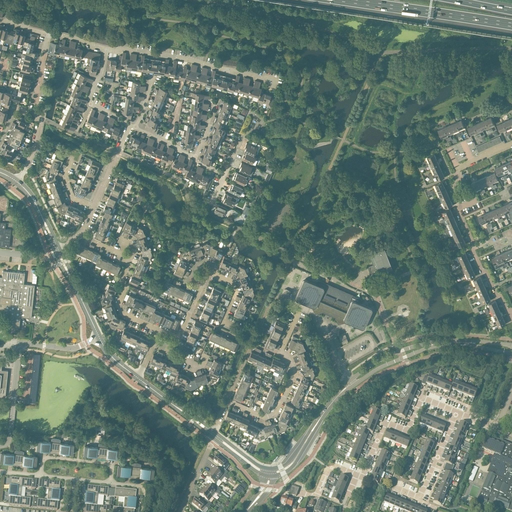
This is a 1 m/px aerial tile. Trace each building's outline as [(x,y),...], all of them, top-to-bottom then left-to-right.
[(21,30),(18,42),(25,44),(27,38),(24,37),(26,32),(21,30)] [(27,38),(25,44),(28,45),(26,50),(31,51),(34,52),(36,47),(33,46),(34,40),(35,37),(28,35),(27,38)] [(56,53),(59,54),(62,41),(59,41),(58,44),(53,43),(50,42),(49,48),(48,53),(56,55),(56,53)] [(66,46),(64,55),(70,56),(73,41),(70,41),(69,46),(66,46)] [(77,48),(75,58),(77,58),(77,60),(80,60),(81,56),(87,57),(88,51),(80,49),(81,46),(78,45),(77,48)] [(127,59),(126,69),(131,70),(134,54),(131,53),(130,59),(127,59)] [(87,60),(87,62),(88,63),(101,66),(102,63),(98,62),(100,57),(93,55),(93,58),(90,57),(88,57),(87,60)] [(138,60),(136,71),(141,72),(142,69),(144,57),(145,55),(141,55),(140,61),(138,60)] [(142,69),(141,72),(141,74),(142,74),(142,72),(161,76),(163,76),(163,77),(164,73),(166,61),(165,61),(160,60),(144,57),(142,69)] [(115,68),(116,60),(107,59),(106,70),(111,71),(111,69),(115,70),(115,69),(115,68)] [(24,68),(26,69),(28,70),(30,70),(33,71),(34,66),(31,65),(31,66),(23,63),(23,64),(21,71),(23,71),(24,68)] [(101,66),(88,63),(88,65),(86,65),(86,68),(90,69),(89,75),(95,76),(97,68),(100,69),(101,66)] [(185,77),(191,78),(195,65),(192,64),(190,70),(186,68),(185,77)] [(196,80),(195,82),(200,84),(201,83),(205,68),(202,67),(200,73),(198,72),(196,80)] [(208,75),(206,84),(211,86),(211,84),(215,73),(216,71),(212,70),(211,76),(208,75)] [(211,84),(211,86),(210,89),(211,87),(211,88),(221,91),(231,93),(231,95),(233,90),(232,90),(236,79),(235,79),(230,77),(225,76),(221,74),(215,73),(211,84)] [(80,74),(78,79),(85,82),(86,80),(92,82),(93,79),(80,74)] [(240,82),(238,92),(243,93),(247,78),(244,77),(243,83),(240,82)] [(85,82),(78,79),(76,84),(89,90),(90,87),(84,84),(85,82)] [(248,95),(253,96),(258,81),(255,80),(253,86),(251,85),(248,95)] [(253,96),(258,98),(261,89),(261,88),(259,88),(260,82),(258,81),(253,96)] [(76,84),(73,89),(81,92),(82,90),(87,92),(89,90),(76,84)] [(20,85),(18,92),(24,94),(24,92),(30,93),(31,88),(20,85)] [(155,88),(154,91),(165,96),(166,93),(169,94),(170,92),(159,87),(158,90),(155,88)] [(84,99),(85,97),(80,94),(81,92),(73,89),(71,94),(74,95),(75,95),(82,98),(84,99)] [(262,104),(263,103),(262,103),(265,93),(263,93),(264,89),(261,89),(258,98),(257,101),(260,102),(259,103),(262,104)] [(156,95),(155,97),(165,102),(166,100),(163,99),(165,96),(154,91),(153,94),(156,95)] [(1,105),(8,107),(10,99),(10,98),(12,94),(5,92),(4,92),(2,100),(1,104),(1,105)] [(10,99),(22,102),(24,94),(18,92),(17,95),(12,94),(10,98),(10,99)] [(262,103),(263,103),(266,104),(265,105),(270,107),(274,96),(265,93),(262,103)] [(75,95),(74,95),(72,100),(80,103),(81,101),(86,104),(88,101),(84,99),(82,98),(75,95)] [(165,102),(155,97),(154,99),(151,98),(150,101),(160,106),(162,102),(164,104),(165,102)] [(224,103),(223,105),(233,109),(234,108),(231,106),(233,103),(222,98),(221,101),(224,103)] [(80,103),(72,100),(70,105),(83,111),(84,108),(79,106),(80,103)] [(160,106),(150,101),(148,104),(151,105),(150,107),(154,109),(161,112),(161,111),(161,110),(159,109),(160,106)] [(7,111),(8,107),(1,105),(0,106),(0,118),(5,120),(5,117),(8,118),(10,112),(7,111)] [(70,105),(68,110),(75,113),(76,111),(82,114),(83,111),(70,105)] [(219,106),(218,108),(228,113),(230,110),(232,111),(233,109),(223,105),(222,107),(219,106)] [(125,113),(124,116),(131,117),(132,112),(135,112),(136,109),(124,107),(123,107),(122,110),(121,110),(120,112),(125,113)] [(228,113),(218,108),(216,111),(219,112),(218,115),(229,119),(229,117),(227,116),(228,113)] [(92,109),(86,123),(91,125),(91,124),(92,124),(95,116),(93,116),(95,110),(92,109)] [(150,109),(148,112),(159,117),(160,114),(163,115),(164,113),(161,111),(161,112),(154,109),(153,111),(150,109)] [(191,109),(190,114),(193,115),(207,117),(207,114),(201,113),(201,111),(191,109)] [(75,113),(68,110),(66,115),(79,121),(80,118),(74,115),(75,113)] [(97,117),(95,116),(92,124),(91,124),(91,125),(96,128),(97,126),(102,113),(100,112),(97,117)] [(159,117),(148,112),(147,115),(150,116),(149,118),(158,122),(158,123),(159,123),(160,121),(158,120),(159,117)] [(96,128),(96,129),(100,131),(101,128),(105,121),(103,120),(105,115),(102,113),(97,126),(96,128)] [(66,115),(63,120),(71,123),(72,121),(77,123),(79,121),(66,115)] [(214,116),(213,118),(224,123),(225,120),(228,121),(229,119),(218,115),(217,117),(214,116)] [(105,121),(101,128),(106,131),(112,118),(109,116),(107,122),(105,121)] [(156,128),(157,128),(158,126),(157,125),(158,123),(158,122),(149,118),(146,117),(145,120),(148,121),(145,129),(151,132),(153,126),(156,127),(156,128)] [(491,117),(485,120),(488,127),(494,124),(491,117)] [(111,134),(115,125),(113,124),(115,119),(112,118),(106,131),(106,132),(111,134)] [(214,125),(217,126),(224,129),(225,127),(222,126),(224,123),(213,118),(212,121),(215,123),(214,125)] [(21,120),(19,120),(17,119),(15,123),(24,127),(23,127),(26,128),(29,121),(25,119),(23,121),(21,120)] [(506,129),(511,127),(509,119),(503,122),(506,129)] [(70,125),(71,123),(63,120),(61,125),(74,131),(75,128),(70,125)] [(190,120),(189,125),(191,125),(191,126),(201,127),(201,128),(205,128),(205,125),(199,124),(200,122),(190,120)] [(461,120),(455,122),(459,130),(464,127),(461,120)] [(485,120),(479,122),(482,129),(488,127),(485,120)] [(22,131),(23,127),(24,127),(15,123),(13,121),(11,126),(13,127),(14,127),(22,131)] [(450,125),(453,132),(459,130),(455,122),(450,125)] [(477,132),(482,129),(479,122),(473,125),(477,132)] [(500,132),(506,129),(503,122),(497,125),(500,132)] [(123,129),(115,125),(111,134),(110,136),(118,139),(123,129)] [(447,135),(453,132),(450,125),(444,128),(447,135)] [(477,132),(473,125),(468,127),(471,135),(477,132)] [(213,127),(212,130),(222,134),(224,131),(227,133),(227,131),(224,129),(217,126),(216,128),(213,127)] [(25,132),(22,131),(14,127),(13,127),(12,131),(23,136),(25,132)] [(447,135),(444,128),(438,130),(441,137),(447,135)] [(184,130),(183,135),(184,135),(185,135),(185,136),(197,138),(199,138),(200,135),(194,134),(194,132),(186,130),(184,130)] [(214,134),(213,136),(223,141),(224,139),(221,138),(222,134),(212,130),(211,132),(214,134)] [(21,140),(23,136),(12,131),(10,135),(21,140)] [(135,149),(140,151),(144,142),(142,141),(145,136),(142,134),(139,140),(135,149)] [(19,144),(21,140),(10,135),(8,139),(19,144)] [(182,138),(182,141),(186,141),(185,147),(192,148),(192,145),(193,140),(196,140),(197,138),(185,136),(185,135),(184,135),(184,138),(182,138)] [(132,147),(135,149),(139,140),(131,136),(127,146),(132,149),(132,147)] [(209,137),(208,140),(218,144),(219,141),(222,142),(223,141),(213,136),(212,138),(209,137)] [(144,142),(140,151),(145,153),(146,152),(152,139),(149,137),(146,143),(144,142)] [(19,144),(8,139),(6,143),(14,147),(17,149),(19,144)] [(146,152),(151,154),(154,146),(152,145),(154,140),(152,139),(146,152)] [(209,144),(208,146),(219,150),(219,149),(217,147),(218,144),(208,140),(206,142),(209,144)] [(6,143),(3,142),(1,147),(4,148),(13,151),(14,147),(6,143)] [(154,146),(151,154),(156,156),(161,143),(159,142),(156,147),(154,146)] [(244,151),(246,152),(253,155),(257,147),(246,142),(245,146),(246,146),(244,151)] [(161,143),(156,156),(161,158),(164,151),(162,150),(164,144),(161,143)] [(164,151),(161,158),(165,161),(171,148),(169,146),(166,152),(164,151)] [(204,147),(203,149),(214,154),(215,151),(218,152),(219,150),(208,146),(207,148),(204,147)] [(4,148),(2,152),(4,153),(6,154),(8,155),(7,157),(12,160),(15,152),(13,151),(4,148)] [(174,149),(171,148),(165,161),(171,163),(174,155),(172,154),(174,149)] [(205,154),(204,156),(214,160),(215,159),(212,157),(214,154),(203,149),(202,152),(205,154)] [(56,154),(54,160),(61,163),(64,158),(61,156),(62,154),(56,151),(55,154),(56,154)] [(253,155),(246,152),(244,156),(243,155),(241,159),(252,164),(254,159),(255,159),(256,156),(253,155)] [(172,166),(177,168),(183,155),(180,154),(177,159),(175,158),(172,166)] [(430,163),(437,160),(434,154),(427,157),(430,163)] [(183,155),(177,168),(182,170),(185,163),(183,162),(185,156),(183,155)] [(214,160),(204,156),(203,158),(200,157),(199,160),(212,165),(214,160)] [(185,163),(182,170),(186,172),(187,172),(190,165),(191,163),(193,160),(190,158),(187,164),(185,163)] [(54,160),(51,165),(59,168),(60,165),(65,167),(66,165),(61,163),(54,160)] [(90,165),(98,169),(100,163),(92,160),(90,165)] [(440,165),(437,160),(430,163),(432,169),(440,165)] [(241,166),(239,170),(248,175),(251,176),(254,168),(253,167),(241,162),(240,166),(241,166)] [(185,176),(184,177),(189,179),(193,170),(191,170),(194,164),(191,163),(187,172),(186,172),(185,176)] [(507,163),(501,165),(504,173),(505,175),(507,178),(509,177),(508,174),(507,172),(510,170),(507,163)] [(51,165),(49,170),(56,173),(61,176),(62,174),(58,171),(59,168),(51,165)] [(98,169),(90,165),(88,170),(96,174),(98,169)] [(442,171),(440,165),(432,169),(435,174),(442,171)] [(503,177),(503,176),(505,175),(504,173),(501,165),(495,168),(499,178),(503,177)] [(196,171),(193,170),(189,179),(189,180),(194,182),(201,167),(198,166),(196,171)] [(201,167),(194,182),(199,184),(200,182),(203,175),(201,174),(204,168),(201,167)] [(48,183),(49,182),(56,179),(55,176),(56,173),(49,170),(48,169),(45,174),(46,175),(45,176),(48,183)] [(93,179),(96,174),(88,170),(85,175),(93,179)] [(246,176),(236,171),(232,179),(244,185),(246,179),(248,179),(249,176),(247,175),(246,176)] [(442,171),(435,174),(432,176),(429,177),(430,179),(436,177),(438,180),(445,177),(442,171)] [(495,173),(489,175),(492,182),(498,180),(495,173)] [(91,184),(93,179),(85,175),(83,181),(91,184)] [(117,178),(115,183),(123,187),(126,188),(126,187),(128,183),(131,184),(132,181),(126,178),(121,176),(120,175),(118,178),(117,178)] [(200,182),(199,184),(202,185),(202,187),(207,189),(211,179),(203,175),(200,182)] [(489,175),(483,178),(486,185),(487,188),(491,186),(493,185),(492,182),(489,175)] [(481,187),(486,185),(483,178),(477,180),(481,187)] [(49,182),(51,187),(64,182),(63,180),(58,182),(57,179),(56,179),(49,182)] [(481,187),(477,180),(471,183),(475,190),(481,187)] [(88,189),(91,184),(83,181),(81,186),(88,189)] [(444,185),(445,185),(444,181),(435,185),(438,191),(445,187),(444,185)] [(51,187),(49,188),(51,194),(53,193),(61,190),(59,186),(64,185),(64,182),(51,187)] [(115,183),(113,188),(120,192),(123,193),(126,188),(123,187),(115,183)] [(244,188),(233,183),(231,188),(230,187),(228,191),(239,196),(241,190),(242,191),(244,188)] [(78,185),(74,193),(76,194),(82,196),(84,197),(85,194),(86,195),(88,189),(81,186),(78,185)] [(107,186),(107,188),(112,190),(110,193),(118,197),(121,198),(123,193),(120,192),(113,188),(111,187),(107,186)] [(440,196),(448,193),(445,187),(438,191),(440,196)] [(62,193),(61,190),(53,193),(55,198),(63,195),(68,193),(67,191),(62,193)] [(55,198),(53,199),(55,204),(56,204),(64,201),(65,201),(64,197),(68,195),(68,193),(63,195),(55,198)] [(110,193),(108,199),(116,202),(118,197),(110,193)] [(236,198),(225,193),(221,201),(232,206),(236,198)] [(443,202),(450,199),(448,193),(440,196),(443,202)] [(108,199),(106,204),(113,207),(116,202),(108,199)] [(450,199),(443,202),(446,208),(453,205),(450,199)] [(65,204),(64,201),(56,204),(58,211),(59,210),(60,212),(65,214),(65,213),(68,205),(65,204)] [(227,208),(216,203),(214,207),(216,208),(214,212),(223,216),(227,208)] [(106,204),(103,209),(106,211),(106,210),(111,213),(111,212),(113,207),(106,204)] [(507,204),(501,206),(504,213),(508,212),(510,217),(511,216),(511,214),(510,211),(507,204)] [(65,213),(70,215),(74,207),(68,205),(65,213)] [(248,215),(251,208),(245,206),(242,212),(248,215)] [(501,206),(496,209),(499,216),(504,213),(501,206)] [(74,207),(70,215),(75,217),(79,209),(74,207)] [(84,212),(79,209),(75,217),(74,220),(80,222),(84,212)] [(443,212),(446,218),(453,215),(450,209),(443,212)] [(499,216),(496,209),(490,211),(493,219),(499,216)] [(106,211),(104,215),(111,219),(112,219),(114,214),(111,212),(111,213),(106,210),(106,211)] [(484,214),(487,221),(493,219),(490,211),(484,214)] [(0,246),(5,247),(9,247),(11,229),(5,229),(6,226),(6,223),(0,221),(0,218),(1,213),(0,213),(0,246)] [(487,221),(484,214),(478,217),(481,224),(487,221)] [(104,215),(101,221),(111,225),(113,220),(112,219),(111,219),(104,215)] [(443,219),(440,220),(441,223),(444,221),(445,224),(448,223),(448,224),(455,220),(453,215),(446,218),(443,219)] [(458,226),(455,220),(448,224),(451,229),(458,226)] [(101,221),(99,226),(100,226),(109,230),(110,226),(111,225),(109,224),(101,221)] [(122,230),(123,230),(126,231),(128,232),(131,226),(131,224),(126,222),(124,226),(123,229),(122,230)] [(131,226),(128,232),(130,233),(133,235),(134,234),(133,234),(137,227),(136,227),(137,226),(137,225),(132,223),(131,224),(131,226)] [(137,227),(133,234),(134,234),(136,235),(137,238),(137,239),(145,236),(146,236),(143,229),(142,229),(142,227),(139,226),(137,225),(137,226),(136,227),(137,227)] [(99,226),(97,231),(104,235),(106,236),(109,230),(100,226),(99,226)] [(453,235),(460,232),(458,226),(451,229),(453,235)] [(97,231),(94,237),(102,240),(104,235),(97,231)] [(453,235),(456,241),(463,238),(460,232),(453,235)] [(138,242),(133,244),(134,246),(139,244),(147,241),(145,236),(137,239),(137,238),(137,239),(138,242)] [(453,242),(450,243),(451,246),(457,243),(459,247),(466,244),(463,238),(456,241),(453,242)] [(139,244),(134,246),(135,248),(140,247),(141,250),(142,250),(141,249),(149,247),(149,246),(147,241),(139,244)] [(203,253),(206,252),(209,253),(212,246),(213,245),(208,243),(207,243),(206,242),(200,245),(200,246),(203,253)] [(199,243),(194,245),(195,248),(198,256),(203,254),(203,253),(200,246),(200,245),(199,243)] [(76,252),(81,255),(85,247),(80,244),(76,252)] [(149,247),(141,249),(142,250),(143,253),(142,255),(141,256),(149,259),(150,260),(152,255),(152,253),(150,246),(149,246),(149,247)] [(217,248),(212,246),(209,253),(208,254),(214,256),(217,248)] [(87,257),(90,249),(85,247),(81,255),(87,257)] [(192,258),(198,256),(195,248),(190,250),(189,250),(192,257),(192,258)] [(223,251),(217,248),(214,256),(219,259),(223,251)] [(392,269),(384,248),(372,253),(373,254),(369,255),(373,265),(368,266),(374,280),(388,275),(387,271),(392,269)] [(95,252),(95,251),(90,249),(87,257),(92,259),(95,252)] [(189,259),(192,257),(189,250),(190,250),(189,249),(182,251),(183,252),(181,253),(179,258),(180,258),(188,261),(189,259)] [(501,254),(504,261),(510,258),(506,251),(501,254)] [(95,252),(92,259),(97,262),(99,257),(100,257),(101,254),(95,252)] [(458,256),(461,261),(468,258),(465,252),(458,256)] [(495,257),(492,259),(494,265),(498,263),(498,264),(504,261),(501,254),(495,256),(495,257)] [(141,255),(138,260),(146,264),(149,259),(141,256),(142,255),(141,255)] [(223,259),(219,267),(225,269),(228,261),(228,262),(229,259),(224,256),(223,259)] [(105,259),(100,257),(99,257),(97,262),(96,264),(101,267),(105,259)] [(178,263),(186,267),(188,261),(180,258),(178,263)] [(470,264),(468,258),(461,261),(463,267),(470,264)] [(105,259),(101,267),(103,268),(102,271),(105,272),(106,269),(110,261),(105,259)] [(138,260),(136,266),(144,269),(146,270),(149,265),(146,264),(138,260)] [(106,269),(111,272),(115,264),(110,261),(106,269)] [(225,269),(230,272),(233,264),(228,262),(228,261),(225,269)] [(184,272),(186,267),(178,263),(176,268),(184,272)] [(115,264),(111,272),(117,274),(116,275),(119,276),(122,270),(119,269),(120,266),(115,264)] [(233,264),(230,272),(235,274),(236,273),(235,273),(239,266),(238,266),(233,264)] [(470,264),(463,267),(466,273),(473,270),(470,264)] [(239,266),(235,273),(236,273),(238,275),(239,278),(248,275),(245,268),(244,268),(244,267),(239,265),(238,266),(239,266)] [(136,266),(134,271),(142,274),(144,275),(146,270),(144,269),(136,266)] [(181,277),(184,272),(176,268),(173,274),(181,277)] [(0,296),(2,297),(1,299),(0,299),(0,301),(1,301),(1,303),(0,304),(0,314),(8,315),(10,317),(9,323),(9,327),(10,327),(14,327),(17,327),(18,327),(20,328),(21,318),(22,317),(32,318),(33,302),(33,301),(35,286),(35,285),(24,284),(25,279),(25,273),(24,273),(11,271),(2,270),(2,277),(0,276),(0,296)] [(476,276),(473,270),(466,273),(468,279),(476,276)] [(134,271),(131,276),(139,280),(142,274),(134,271)] [(239,278),(241,284),(249,281),(251,280),(249,274),(248,275),(239,278)] [(131,276),(129,281),(131,282),(137,285),(139,280),(131,276)] [(476,285),(483,282),(480,276),(473,280),(476,285)] [(295,297),(295,298),(295,299),(296,299),(296,300),(297,300),(311,306),(315,314),(316,314),(322,312),(325,313),(332,317),(335,318),(338,323),(338,324),(339,324),(347,322),(361,328),(362,328),(363,328),(364,328),(364,327),(372,311),(372,310),(372,309),(372,308),(371,308),(371,307),(370,307),(359,303),(362,299),(327,283),(324,282),(318,280),(317,279),(317,284),(306,279),(305,279),(304,279),(303,279),(303,280),(302,280),(295,297)] [(249,281),(241,284),(243,289),(244,289),(243,289),(251,286),(249,281)] [(166,282),(161,293),(166,296),(168,292),(172,284),(166,282)] [(478,291),(485,288),(483,282),(476,285),(478,291)] [(106,286),(105,289),(107,290),(115,293),(117,288),(109,284),(108,287),(106,286)] [(172,284),(168,292),(173,294),(177,287),(172,284)] [(213,287),(211,292),(219,296),(222,297),(224,292),(225,293),(226,289),(217,285),(216,288),(213,287)] [(251,286),(243,289),(244,289),(245,292),(244,295),(243,295),(251,298),(252,299),(254,294),(253,293),(254,292),(252,286),(251,286)] [(177,287),(173,294),(178,297),(182,289),(177,287)] [(478,291),(481,297),(488,294),(485,288),(478,291)] [(182,289),(178,297),(184,299),(187,291),(182,289)] [(287,298),(290,290),(286,289),(285,289),(284,289),(282,294),(282,295),(282,296),(283,296),(287,298)] [(107,290),(104,295),(112,298),(111,298),(112,299),(115,293),(107,290)] [(210,294),(209,298),(216,301),(219,296),(211,292),(206,290),(205,292),(210,294)] [(189,302),(193,294),(187,291),(184,299),(189,302)] [(104,295),(103,294),(101,299),(102,300),(101,300),(103,307),(104,307),(112,304),(110,301),(111,298),(112,298),(104,295)] [(243,294),(240,300),(248,303),(251,298),(243,295),(244,295),(243,294)] [(488,294),(481,297),(484,303),(491,300),(488,294)] [(126,303),(131,305),(135,297),(129,295),(126,303)] [(135,297),(131,305),(136,307),(140,299),(135,297)] [(216,301),(209,298),(206,303),(214,306),(216,301)] [(140,299),(136,307),(141,310),(145,302),(140,299)] [(240,300),(238,305),(246,309),(249,310),(251,304),(248,303),(240,300)] [(488,303),(491,309),(498,306),(495,300),(488,303)] [(150,304),(145,302),(141,310),(147,312),(150,304)] [(212,312),(214,306),(206,303),(204,308),(212,312)] [(104,307),(106,312),(114,309),(112,304),(104,307)] [(155,307),(150,304),(147,312),(151,314),(152,314),(154,309),(155,307)] [(238,305),(236,310),(244,314),(246,309),(238,305)] [(498,306),(491,309),(493,315),(501,312),(498,306)] [(209,317),(212,312),(204,308),(202,313),(209,317)] [(106,312),(105,312),(107,318),(108,317),(108,318),(116,315),(114,309),(106,312)] [(150,317),(156,319),(159,312),(154,309),(152,314),(151,314),(150,317)] [(236,310),(233,316),(241,319),(244,314),(236,310)] [(161,322),(165,314),(159,312),(156,319),(161,322)] [(503,318),(501,312),(493,315),(496,321),(503,318)] [(202,313),(199,319),(207,322),(209,323),(211,317),(209,317),(202,313)] [(161,322),(166,324),(170,316),(165,314),(161,322)] [(108,318),(108,317),(107,318),(110,325),(111,324),(111,326),(116,328),(117,327),(116,327),(120,319),(119,319),(117,318),(116,315),(108,318)] [(170,316),(166,324),(171,327),(175,319),(170,316)] [(506,324),(503,318),(496,321),(499,327),(506,324)] [(120,319),(119,319),(120,319),(116,327),(117,327),(122,329),(125,321),(120,319)] [(180,321),(175,319),(171,327),(177,329),(180,321)] [(193,326),(201,329),(203,324),(195,320),(193,326)] [(274,326),(281,329),(284,324),(276,320),(274,326)] [(193,326),(190,331),(198,334),(201,329),(193,326)] [(271,331),(279,334),(281,329),(274,326),(271,331)] [(126,340),(129,332),(124,330),(120,338),(126,340)] [(190,331),(188,336),(196,339),(198,340),(199,338),(197,337),(198,334),(190,331)] [(209,339),(215,342),(218,334),(213,331),(209,339)] [(277,340),(279,334),(271,331),(269,336),(277,340)] [(131,342),(134,335),(129,332),(126,340),(131,342)] [(215,342),(220,344),(223,336),(218,334),(215,342)] [(131,342),(136,345),(140,337),(134,335),(131,342)] [(194,345),(196,339),(188,336),(186,341),(194,345)] [(220,344),(225,346),(229,338),(223,336),(220,344)] [(277,340),(269,336),(267,341),(274,345),(277,340)] [(291,340),(288,347),(293,349),(294,348),(293,348),(297,340),(298,338),(293,336),(291,339),(291,340)] [(136,345),(135,348),(140,350),(141,347),(145,339),(140,337),(136,345)] [(225,346),(230,349),(234,341),(229,338),(225,346)] [(141,347),(140,350),(145,353),(147,350),(150,342),(145,339),(141,347)] [(297,340),(293,348),(294,348),(296,350),(297,353),(306,350),(309,349),(307,343),(303,344),(303,343),(302,343),(302,342),(297,340)] [(191,350),(194,345),(186,341),(183,347),(186,348),(185,351),(193,354),(195,351),(191,350)] [(239,343),(234,341),(230,349),(236,351),(239,343)] [(272,350),(274,345),(267,341),(264,347),(272,350)] [(298,356),(293,358),(294,360),(297,359),(299,358),(307,355),(307,356),(310,354),(309,350),(306,350),(297,353),(298,356)] [(253,362),(256,354),(251,351),(248,359),(253,362)] [(155,364),(159,357),(153,354),(150,362),(155,364)] [(256,354),(253,362),(258,364),(262,356),(256,354)] [(307,355),(299,358),(301,364),(309,361),(307,356),(307,355)] [(267,358),(262,356),(258,364),(263,366),(267,358)] [(155,364),(160,367),(164,359),(159,357),(155,364)] [(272,361),(267,358),(263,366),(269,369),(270,366),(272,361)] [(270,366),(273,367),(272,369),(274,370),(278,360),(273,358),(272,361),(270,366)] [(165,369),(169,361),(164,359),(160,367),(165,369)] [(212,365),(220,368),(223,369),(225,364),(214,359),(212,365)] [(274,370),(274,371),(279,373),(278,374),(281,376),(283,373),(286,367),(283,366),(284,363),(278,360),(274,370)] [(301,364),(296,366),(297,368),(302,366),(303,370),(304,369),(312,366),(313,365),(312,364),(313,362),(313,361),(312,360),(309,361),(301,364)] [(166,369),(165,372),(169,374),(174,363),(169,361),(165,369),(166,369)] [(174,363),(169,374),(175,377),(180,366),(177,365),(177,364),(175,363),(174,363)] [(217,373),(220,368),(212,365),(209,370),(210,370),(217,373)] [(312,366),(304,369),(305,372),(304,375),(311,378),(311,379),(312,379),(314,375),(314,373),(313,369),(313,367),(313,368),(312,366)] [(219,374),(217,373),(210,370),(209,373),(206,374),(208,381),(208,382),(215,380),(215,379),(217,378),(219,374)] [(180,383),(184,375),(178,372),(175,380),(180,383)] [(244,372),(242,378),(250,381),(252,376),(244,372)] [(203,383),(208,381),(206,374),(206,373),(200,375),(203,383)] [(189,377),(184,375),(180,383),(185,385),(189,378),(189,377)] [(198,385),(203,383),(200,375),(194,377),(195,378),(197,385),(198,385)] [(303,375),(301,380),(308,384),(311,379),(311,378),(304,375),(303,375)] [(432,386),(435,378),(430,376),(430,375),(429,375),(428,378),(424,376),(421,384),(425,386),(426,384),(432,386)] [(435,378),(432,386),(437,388),(441,380),(436,378),(435,377),(435,378)] [(198,386),(198,385),(197,385),(195,378),(191,379),(189,378),(185,385),(185,386),(189,389),(191,388),(191,389),(198,386)] [(240,383),(248,386),(250,381),(242,378),(240,383)] [(301,380),(298,385),(306,389),(308,390),(310,384),(308,384),(301,380)] [(441,380),(437,388),(443,391),(446,383),(441,381),(442,380),(441,380)] [(450,389),(451,390),(456,392),(459,384),(455,382),(455,381),(454,381),(452,385),(450,389)] [(446,383),(443,391),(449,393),(451,390),(450,389),(452,385),(447,383),(447,382),(446,383)] [(240,383),(237,388),(245,392),(248,386),(240,383)] [(459,384),(456,392),(462,394),(465,386),(460,384),(461,383),(460,383),(459,384)] [(407,384),(407,385),(409,386),(407,390),(419,395),(419,394),(420,393),(416,391),(417,388),(407,384)] [(298,385),(296,390),(304,394),(306,389),(298,385)] [(465,386),(462,394),(468,397),(471,389),(466,387),(466,386),(466,385),(465,386)] [(269,392),(277,396),(279,390),(271,387),(269,392)] [(243,397),(245,392),(237,388),(235,393),(243,397)] [(471,388),(471,389),(468,397),(474,399),(477,391),(472,389),(472,388),(471,388)] [(296,390),(294,396),(301,399),(303,400),(305,394),(304,394),(296,390)] [(404,394),(404,396),(405,396),(405,395),(413,399),(414,396),(418,397),(419,395),(407,390),(405,395),(404,394)] [(269,392),(266,397),(274,401),(277,396),(269,392)] [(240,402),(243,397),(235,393),(233,399),(240,402)] [(405,396),(403,400),(415,405),(416,403),(412,401),(413,399),(405,395),(405,396)] [(294,396),(291,401),(294,402),(293,405),(299,408),(300,405),(299,404),(301,399),(294,396)] [(266,397),(264,403),(272,406),(274,401),(266,397)] [(400,404),(400,406),(401,406),(401,405),(409,409),(410,406),(414,407),(415,405),(403,400),(401,405),(400,404)] [(270,411),(272,406),(264,403),(262,408),(270,411)] [(283,409),(291,413),(293,407),(286,404),(283,409)] [(401,406),(399,410),(411,415),(412,413),(408,411),(409,409),(401,405),(401,406)] [(289,418),(291,413),(283,409),(281,414),(289,418)] [(372,411),(371,415),(382,420),(383,418),(380,416),(381,413),(371,409),(371,410),(372,411)] [(224,418),(230,421),(233,413),(228,410),(224,418)] [(410,417),(411,415),(399,410),(397,415),(395,414),(395,415),(405,419),(406,416),(410,417)] [(235,423),(238,415),(233,413),(230,421),(235,423)] [(289,418),(281,414),(278,420),(279,420),(286,423),(287,423),(289,418)] [(238,415),(235,423),(240,425),(244,417),(238,415)] [(368,419),(367,421),(368,421),(369,420),(377,424),(378,421),(381,422),(382,420),(371,415),(369,420),(368,419)] [(425,427),(428,419),(422,416),(419,424),(425,427)] [(244,417),(240,425),(245,428),(248,422),(248,423),(249,420),(244,417)] [(431,429),(434,421),(428,419),(425,427),(431,429)] [(277,431),(278,432),(279,432),(280,432),(281,431),(285,430),(284,429),(286,428),(288,423),(287,423),(286,423),(279,420),(278,423),(275,424),(277,431)] [(368,421),(367,425),(378,430),(379,428),(375,426),(377,424),(369,420),(368,421)] [(436,431),(440,423),(434,421),(431,429),(436,431)] [(253,425),(248,423),(248,422),(245,428),(244,430),(249,433),(253,425)] [(455,424),(454,426),(466,431),(468,427),(470,427),(470,426),(460,422),(459,425),(455,424)] [(275,423),(269,425),(272,433),(277,431),(275,424),(275,423)] [(440,423),(436,431),(442,434),(446,426),(440,423)] [(249,433),(254,435),(255,435),(258,428),(258,427),(253,425),(249,433)] [(272,433),(269,425),(263,427),(264,428),(267,435),(272,433)] [(378,430),(367,425),(365,430),(363,429),(363,430),(369,432),(372,434),(374,431),(377,432),(378,430)] [(464,435),(466,431),(454,426),(453,428),(457,430),(456,433),(464,436),(464,435)] [(255,435),(254,435),(254,436),(258,438),(260,438),(260,439),(264,437),(264,438),(266,437),(265,437),(267,436),(267,435),(264,428),(261,429),(258,428),(255,435)] [(360,430),(359,434),(370,439),(371,437),(368,435),(369,432),(363,430),(359,428),(359,429),(360,430)] [(389,441),(393,433),(387,431),(383,439),(389,441)] [(389,441),(395,443),(398,436),(393,433),(389,441)] [(450,436),(462,441),(464,437),(465,437),(465,436),(464,435),(464,436),(456,433),(455,435),(451,434),(450,436)] [(356,438),(355,439),(356,440),(357,439),(365,442),(366,439),(370,441),(370,439),(359,434),(357,438),(356,438)] [(398,436),(395,443),(401,446),(404,438),(398,436)] [(460,446),(460,445),(462,441),(450,436),(449,438),(453,440),(452,443),(460,446)] [(404,438),(401,446),(407,448),(410,440),(404,438)] [(477,503),(486,507),(486,506),(487,507),(486,508),(491,510),(493,504),(494,505),(511,511),(511,444),(503,441),(495,438),(494,441),(486,438),(482,448),(495,454),(487,472),(489,473),(477,503)] [(356,440),(355,444),(366,449),(367,447),(364,445),(365,442),(357,439),(356,440)] [(49,453),(54,453),(56,441),(55,441),(53,441),(51,442),(50,441),(50,442),(37,441),(36,450),(49,451),(49,453)] [(56,441),(54,453),(60,454),(60,452),(73,454),(74,445),(61,443),(60,442),(58,442),(56,441)] [(426,441),(424,447),(432,450),(434,444),(426,441)] [(446,446),(458,451),(460,447),(461,447),(461,446),(460,445),(460,446),(452,443),(451,445),(447,444),(446,446)] [(352,448),(351,449),(352,450),(353,449),(361,452),(362,449),(366,451),(366,449),(355,444),(353,448),(352,448)] [(96,458),(102,458),(103,446),(102,446),(100,446),(99,446),(97,446),(97,447),(85,446),(84,455),(96,456),(96,458)] [(103,446),(102,458),(107,459),(107,457),(120,459),(121,450),(108,448),(108,447),(107,447),(105,447),(103,446)] [(456,455),(458,451),(446,446),(445,448),(449,450),(448,453),(456,456),(456,455)] [(424,447),(421,452),(429,456),(432,450),(424,447)] [(352,450),(351,454),(362,459),(363,457),(359,455),(361,452),(353,449),(352,450)] [(379,457),(387,461),(389,455),(381,451),(379,457)] [(419,458),(427,461),(429,456),(421,452),(419,458)] [(18,465),(19,453),(18,453),(17,453),(15,454),(14,453),(14,454),(1,453),(0,460),(0,461),(13,463),(13,465),(18,465)] [(20,453),(19,453),(18,465),(23,466),(23,464),(36,466),(37,457),(24,455),(23,454),(21,454),(20,453)] [(456,457),(457,456),(456,455),(456,456),(448,453),(447,456),(443,454),(442,456),(454,461),(456,457)] [(362,459),(351,454),(349,458),(347,458),(356,462),(358,459),(361,461),(362,459)] [(452,465),(454,461),(442,456),(441,458),(445,460),(443,463),(446,464),(443,471),(445,472),(450,474),(454,466),(452,465)] [(223,469),(221,471),(226,475),(228,473),(225,471),(229,466),(217,457),(214,461),(223,469)] [(387,461),(379,457),(377,463),(384,466),(387,461)] [(417,464),(425,467),(427,461),(419,458),(417,464)] [(374,469),(382,472),(384,466),(377,463),(374,469)] [(414,470),(422,473),(425,467),(417,464),(414,470)] [(135,478),(136,466),(134,466),(132,466),(131,466),(131,467),(118,465),(117,474),(130,476),(129,477),(135,478)] [(137,466),(136,466),(135,478),(140,478),(140,477),(153,478),(154,469),(141,468),(141,467),(140,467),(138,466),(137,466)] [(214,469),(210,474),(218,480),(221,482),(225,478),(227,480),(229,477),(226,475),(221,471),(219,474),(214,469)] [(382,472),(374,469),(372,475),(380,478),(382,472)] [(412,475),(420,479),(422,473),(414,470),(412,475)] [(440,474),(439,476),(451,481),(453,476),(455,477),(455,476),(450,474),(445,472),(444,475),(440,474)] [(218,480),(210,474),(206,478),(215,485),(218,481),(218,480)] [(380,478),(372,475),(370,481),(377,484),(380,478)] [(417,485),(420,479),(412,475),(410,481),(417,485)] [(338,482),(346,486),(348,480),(340,476),(338,482)] [(449,486),(449,485),(451,481),(439,476),(439,478),(442,480),(441,482),(449,486)] [(9,491),(21,492),(22,488),(36,489),(37,480),(12,477),(11,486),(10,486),(10,487),(9,489),(9,491)] [(48,495),(60,496),(60,494),(60,492),(60,491),(59,491),(60,483),(39,480),(38,489),(48,490),(48,495)] [(343,491),(346,486),(338,482),(336,488),(343,491)] [(435,486),(447,491),(449,486),(450,487),(450,485),(449,485),(449,486),(441,482),(440,485),(436,484),(435,486)] [(97,501),(98,496),(108,497),(109,488),(88,485),(87,490),(87,494),(86,494),(86,495),(85,497),(85,499),(97,501)] [(207,486),(203,490),(212,498),(216,493),(218,495),(220,493),(219,492),(214,488),(212,490),(207,486)] [(291,486),(288,494),(296,497),(297,493),(299,489),(291,486)] [(445,496),(445,495),(447,491),(435,486),(434,488),(438,490),(437,492),(445,496)] [(124,498),(124,503),(136,505),(137,504),(136,502),(136,500),(136,499),(135,499),(136,491),(115,488),(114,497),(124,498)] [(336,488),(333,494),(341,497),(343,491),(336,488)] [(203,490),(199,495),(205,499),(203,502),(208,506),(210,507),(211,505),(209,502),(212,498),(203,490)] [(21,497),(21,492),(9,491),(9,492),(9,494),(9,495),(9,496),(10,497),(9,505),(30,507),(31,498),(21,497)] [(431,496),(443,501),(445,496),(446,497),(446,495),(445,495),(445,496),(437,492),(436,495),(432,494),(431,496)] [(384,504),(389,505),(393,494),(391,493),(390,497),(387,495),(383,505),(384,505),(384,504)] [(339,503),(341,497),(333,494),(331,500),(339,503)] [(393,508),(394,509),(394,508),(394,507),(397,499),(394,498),(396,495),(393,494),(389,505),(393,507),(393,508)] [(60,496),(48,495),(47,500),(33,499),(32,508),(57,510),(58,502),(59,502),(59,501),(60,499),(60,497),(60,496)] [(441,505),(443,501),(431,496),(430,498),(434,500),(433,503),(443,507),(443,506),(441,505)] [(399,510),(403,498),(401,497),(400,501),(397,499),(394,507),(394,508),(399,510)] [(330,503),(317,498),(316,502),(317,503),(314,511),(315,511),(327,511),(330,505),(329,505),(330,503)] [(402,511),(404,511),(407,503),(404,502),(406,499),(403,498),(399,510),(403,511),(402,511)] [(97,501),(85,499),(85,502),(85,503),(85,505),(86,505),(84,511),(110,511),(111,507),(107,507),(97,505),(97,501)] [(196,500),(192,504),(201,511),(203,511),(206,508),(208,509),(210,507),(208,506),(203,502),(201,504),(196,500)] [(404,511),(409,511),(413,502),(411,501),(410,505),(407,503),(404,511)] [(136,505),(124,503),(123,508),(113,507),(112,511),(133,511),(134,510),(135,510),(135,509),(136,507),(136,505)]
